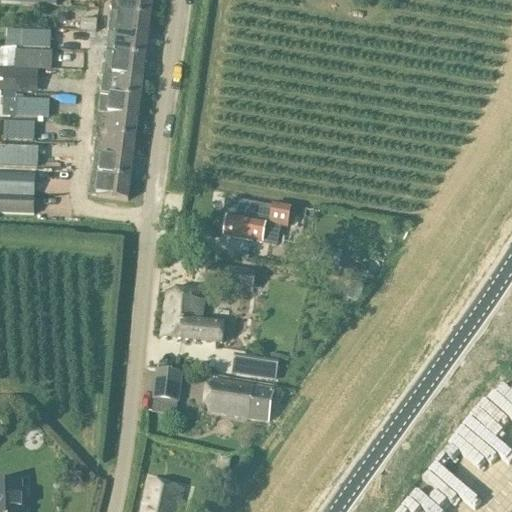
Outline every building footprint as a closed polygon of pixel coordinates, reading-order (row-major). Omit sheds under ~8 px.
[(114,0),(112,14),(152,19),(154,0),(114,0)] [(112,14),(110,34),(149,39),(152,19),(112,14)] [(81,21),(80,33),(96,35),(97,22),(81,21)] [(107,55),(146,60),(149,39),(110,34),(107,55)] [(0,68),(16,69),(16,71),(52,72),(52,54),(16,52),(16,54),(0,53),(0,68)] [(144,80),(146,60),(107,55),(105,75),(144,80)] [(102,95),(141,100),(144,80),(105,75),(102,95)] [(99,115),(139,120),(141,100),(102,95),(99,115)] [(0,102),(0,118),(15,119),(48,120),(50,104),(16,103),(0,102)] [(97,136),(136,141),(139,120),(99,115),(97,136)] [(1,125),(0,140),(0,141),(33,143),(34,126),(1,125)] [(94,156),(134,161),(136,141),(97,136),(94,156)] [(0,149),(0,168),(6,169),(37,170),(38,151),(1,149),(0,149)] [(92,176),(131,181),(134,161),(94,156),(92,176)] [(0,175),(0,196),(35,197),(35,190),(35,176),(6,175),(0,175)] [(89,197),(128,202),(131,181),(92,176),(89,197)] [(0,198),(0,216),(34,218),(35,200),(0,198)] [(228,219),(224,238),(261,246),(276,249),(281,225),(288,226),(292,210),(275,207),(274,211),(236,204),(230,208),(228,219)] [(308,247),(305,265),(328,269),(331,251),(308,247)] [(201,290),(234,294),(238,271),(204,267),(201,290)] [(161,339),(221,347),(224,328),(202,325),(206,300),(167,294),(161,339)] [(256,364),(254,377),(275,380),(277,367),(256,364)] [(153,401),(177,403),(180,376),(157,373),(153,401)] [(268,424),(273,392),(213,382),(212,391),(228,394),(226,405),(212,403),(210,415),(268,424)] [(141,511),(177,511),(182,492),(148,484),(141,511)] [(23,511),(23,485),(0,485),(0,511),(23,511)]
